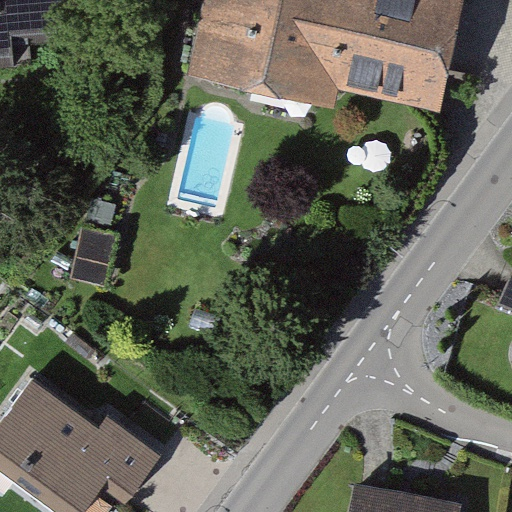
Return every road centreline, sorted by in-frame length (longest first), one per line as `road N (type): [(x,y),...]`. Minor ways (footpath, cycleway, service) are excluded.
road 1 (residential): [(377,365),(394,320),(511,160)]
road 2 (residential): [(251,511),(342,390),(377,365)]
road 3 (residential): [(511,439),(419,399),(377,365)]
